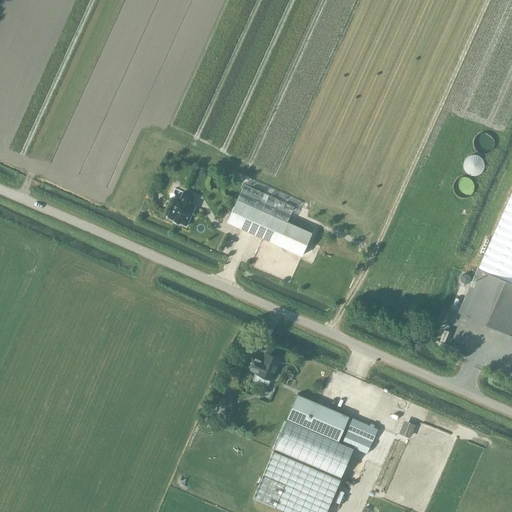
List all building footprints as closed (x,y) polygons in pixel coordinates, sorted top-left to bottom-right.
[(494,141),(494,140),(494,137),(492,134),(489,132),(485,131),(482,132),(480,133),(478,134),(476,137),(476,140),(476,143),(478,147),(481,149),(484,150),(487,149),(489,149),(491,148),(493,145),(494,141)] [(483,161),(483,160),(482,157),(480,154),(478,152),(476,151),(474,151),(471,152),(469,152),(467,154),(465,156),(465,158),(464,160),(465,164),(467,167),(469,168),(473,170),(476,169),(478,168),(480,167),(482,164),(483,161)] [(471,179),(471,176),(469,174),(467,172),(464,171),(462,171),(459,173),(457,176),(456,178),(456,181),(458,184),(460,185),(463,186),(466,186),(468,185),(470,183),(471,181),(471,179)] [(209,180),(209,181),(208,182),(208,183),(208,184),(208,185),(208,186),(209,187),(209,188),(210,188),(211,189),(211,190),(212,190),(213,191),(214,191),(215,191),(216,191),(217,190),(218,190),(219,189),(220,189),(221,188),(221,187),(221,186),(222,185),(222,184),(222,183),(222,182),(221,181),(221,180),(220,179),(219,178),(218,177),(217,177),(216,177),(215,177),(214,177),(213,177),(212,177),(211,178),(210,178),(210,179),(209,180)] [(223,188),(223,189),(222,190),(222,191),(222,192),(223,193),(223,194),(224,194),(224,195),(225,196),(226,196),(227,197),(228,197),(229,197),(230,197),(231,197),(232,197),(233,196),(234,196),(235,195),(235,194),(236,193),(236,192),(236,191),(236,190),(236,189),(236,188),(236,187),(235,186),(234,185),(233,184),(232,184),(231,183),(230,183),(229,183),(228,183),(227,184),(226,184),(225,184),(225,185),(224,186),(223,187),(223,188)] [(293,208),(243,186),(227,223),(301,257),(312,234),(287,223),(293,208)] [(511,191),(478,269),(480,270),(492,276),(494,273),(499,275),(498,279),(511,285),(511,191)] [(170,210),(170,211),(167,218),(186,227),(195,208),(191,206),(195,198),(183,193),(180,200),(176,199),(173,206),(171,206),(170,210)] [(494,273),(492,276),(480,270),(460,314),(511,337),(511,285),(498,279),(499,275),(494,273)] [(279,360),(265,354),(262,361),(251,356),(245,369),(256,373),(256,374),(270,381),(279,360)] [(371,442),(376,430),(296,394),(272,449),(251,496),(286,511),(323,511),(352,448),(365,454),(371,442)] [(409,438),(415,424),(404,419),(398,433),(409,438)]
